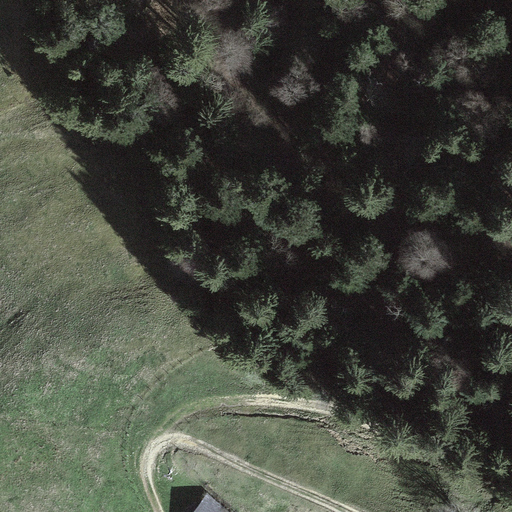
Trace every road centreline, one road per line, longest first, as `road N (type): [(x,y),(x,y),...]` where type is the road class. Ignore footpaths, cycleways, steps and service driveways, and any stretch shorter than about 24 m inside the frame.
road 1 (track): [(164,441),(174,418),(200,404),(310,405),(350,413),(436,455),(511,463)]
road 2 (track): [(161,511),(146,466),(155,447),(174,438),(347,511)]
